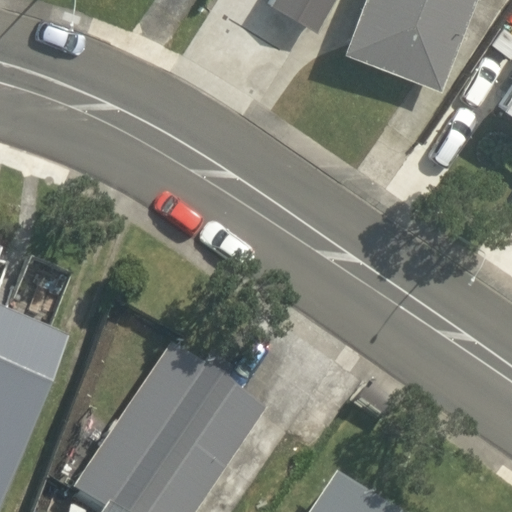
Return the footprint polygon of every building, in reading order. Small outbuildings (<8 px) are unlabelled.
[(355,0),(333,65),(434,101),(469,0),(355,0)] [(511,61),(485,99),(511,118),(511,61)] [(0,323),(0,509),(62,347),(0,323)] [(79,511),(205,511),(267,419),(160,348),(59,499),(79,511)] [(374,511),(328,482),(308,511),(374,511)]
